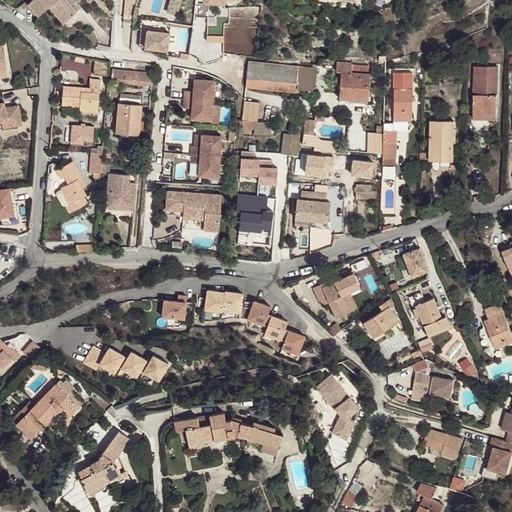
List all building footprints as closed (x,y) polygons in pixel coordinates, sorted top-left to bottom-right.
[(67,0),(32,0),(28,4),(39,16),(49,8),(51,5),(66,21),(78,11),(67,0)] [(170,0),(168,7),(179,10),(181,0),(170,0)] [(36,18),(39,16),(28,4),(26,6),(36,18)] [(63,24),(66,21),(51,5),(49,8),(63,24)] [(224,34),(224,24),(213,23),(212,33),(224,34)] [(145,48),(161,49),(161,47),(167,48),(169,33),(147,30),(145,48)] [(95,59),(94,67),(109,68),(110,62),(95,59)] [(249,62),(246,87),(297,92),(298,88),(312,90),(312,87),(315,88),(317,64),(313,64),(313,69),(249,62)] [(352,65),(352,63),(337,62),(336,71),(342,71),(340,98),(350,99),(351,96),(368,98),(369,73),(369,66),(352,65)] [(474,119),(496,120),(497,67),(478,66),(478,74),(475,73),(475,87),(478,88),(478,94),(475,94),(474,119)] [(93,74),(109,75),(109,68),(94,67),(93,74)] [(152,81),(153,73),(112,70),(111,81),(152,85),(152,81)] [(79,110),(98,112),(101,80),(93,79),(92,88),(92,92),(81,91),(82,87),(64,86),(62,104),(71,105),(72,104),(80,104),(80,107),(79,110)] [(185,90),(184,99),(213,101),(214,81),(194,79),(194,87),(193,91),(191,91),(185,90)] [(390,151),(390,157),(396,157),(397,130),(404,130),(404,121),(408,121),(411,121),(412,89),(394,89),(393,123),(384,123),(383,151),(390,151)] [(119,103),(116,132),(130,133),(138,134),(139,134),(141,105),(141,96),(120,95),(120,103),(119,103)] [(191,118),(211,120),(213,101),(184,99),(183,108),(192,108),(191,118)] [(0,102),(0,121),(1,122),(2,121),(13,120),(14,126),(22,124),(19,105),(8,107),(8,110),(3,110),(3,108),(2,103),(0,102)] [(222,106),(221,118),(231,119),(232,107),(222,106)] [(314,134),(315,119),(305,119),(303,144),(315,145),(316,135),(314,134)] [(243,124),(243,128),(254,129),(255,121),(243,120),(243,124)] [(271,135),(272,122),(255,121),(254,134),(271,135)] [(454,153),(454,121),(431,121),(430,153),(454,153)] [(94,141),(95,126),(77,125),(76,130),(73,130),(72,142),(85,143),(85,140),(94,141)] [(297,156),(300,134),(292,134),(290,155),(289,166),(311,169),(313,158),(297,156)] [(192,154),(220,157),(222,136),(202,135),(201,147),(195,146),(192,146),(192,154)] [(103,153),(90,152),(90,160),(102,160),(103,153)] [(220,163),(220,157),(192,154),(191,163),(200,164),(199,176),(219,177),(219,170),(220,163)] [(274,183),(276,166),(258,165),(258,157),(239,156),(237,174),(257,175),(256,181),(274,183)] [(102,160),(90,160),(89,172),(93,173),(101,173),(102,160)] [(73,161),(56,170),(60,178),(64,177),(68,184),(61,188),(62,189),(57,191),(55,193),(62,206),(65,206),(69,213),(88,203),(84,196),(86,195),(79,182),(83,180),(73,161)] [(396,177),(396,165),(384,165),(384,177),(396,177)] [(133,211),(136,183),(129,183),(130,175),(109,173),(106,208),(133,211)] [(357,200),(371,200),(372,193),(374,192),(374,186),(372,186),(357,185),(357,200)] [(0,188),(0,217),(14,217),(12,187),(0,188)] [(219,230),(221,194),(168,190),(166,209),(184,210),(183,213),(205,215),(205,218),(204,229),(219,230)] [(327,201),(327,192),(302,191),(301,199),(298,198),(296,218),(329,221),(331,201),(327,201)] [(239,192),(235,228),(269,231),(271,210),(266,209),(268,195),(239,192)] [(511,242),(502,247),(503,251),(511,247),(511,242)] [(511,247),(503,251),(511,272),(511,271),(511,247)] [(428,270),(421,249),(416,251),(415,249),(404,253),(412,276),(428,270)] [(361,287),(354,272),(334,281),(323,287),(321,284),(313,288),(321,305),(329,302),(336,318),(350,312),(342,296),(361,287)] [(323,287),(334,281),(333,278),(321,284),(323,287)] [(342,296),(350,312),(354,310),(348,299),(363,291),(361,287),(342,296)] [(222,310),(225,291),(207,289),(206,298),(199,297),(198,308),(222,311),(222,310)] [(222,310),(240,313),(242,293),(225,290),(225,291),(222,310)] [(184,315),(187,292),(178,291),(178,297),(164,296),(162,313),(184,315)] [(428,336),(450,327),(446,316),(441,318),(433,298),(425,301),(421,292),(408,298),(412,310),(414,309),(417,308),(420,316),(428,336)] [(383,311),(363,323),(373,338),(373,337),(382,332),(399,321),(390,307),(395,303),(391,298),(379,305),(383,311)] [(298,355),(305,335),(285,328),(288,321),(268,314),(271,306),(254,300),(253,302),(244,301),(242,318),(247,319),(267,326),(264,334),(284,341),(281,349),(298,355)] [(485,320),(497,349),(511,343),(511,335),(503,313),(498,315),(494,305),(485,309),(489,318),(485,320)] [(335,335),(341,330),(336,323),(328,329),(335,335)] [(384,334),(382,332),(373,337),(375,340),(384,334)] [(7,345),(0,338),(0,362),(3,359),(7,363),(10,359),(13,362),(20,355),(12,347),(10,349),(7,345)] [(120,363),(124,356),(109,347),(106,353),(93,346),(83,364),(96,371),(99,365),(115,373),(119,366),(117,364),(118,362),(120,363)] [(137,377),(146,360),(131,351),(127,358),(129,359),(128,362),(126,361),(121,368),(137,377)] [(159,381),(168,363),(153,355),(149,362),(151,363),(150,366),(148,364),(143,372),(159,381)] [(426,359),(413,364),(417,373),(414,390),(431,393),(451,397),(454,380),(429,375),(430,370),(426,359)] [(45,363),(35,361),(29,367),(44,370),(45,363)] [(476,372),(471,365),(463,370),(468,377),(476,372)] [(353,411),(359,406),(331,374),(324,379),(327,382),(319,389),(335,408),(336,407),(341,413),(341,414),(333,432),(346,438),(355,420),(350,417),(353,411)] [(17,423),(32,438),(59,410),(63,406),(71,414),(83,402),(66,385),(63,382),(60,379),(17,423)] [(324,379),(316,386),(319,389),(327,382),(324,379)] [(496,385),(495,385),(491,395),(497,397),(500,386),(496,385)] [(430,400),(431,393),(414,390),(412,397),(430,400)] [(67,418),(71,414),(63,406),(59,410),(67,418)] [(235,434),(237,434),(248,437),(248,439),(253,441),(253,439),(263,442),(279,446),(282,434),(274,431),(275,427),(254,421),(253,425),(241,422),(242,419),(232,416),(231,419),(226,420),(224,411),(174,421),(176,431),(186,429),(189,444),(205,441),(235,436),(235,434)] [(511,442),(511,412),(507,411),(502,429),(509,431),(506,441),(511,442)] [(463,438),(428,428),(424,443),(430,446),(443,449),(442,452),(441,454),(457,459),(463,438)] [(115,465),(113,461),(130,438),(120,430),(100,457),(98,454),(85,460),(89,468),(79,473),(88,490),(103,483),(117,476),(122,474),(121,473),(117,465),(115,465)] [(505,473),(511,450),(511,442),(506,441),(492,436),(489,446),(493,447),(487,467),(483,466),(480,476),(495,480),(498,471),(505,473)] [(263,442),(261,451),(276,455),(279,446),(263,442)] [(126,470),(121,473),(122,474),(117,476),(119,480),(128,475),(126,470)] [(454,477),(452,486),(465,487),(466,479),(454,477)] [(263,511),(277,506),(268,482),(255,487),(263,511)] [(105,488),(103,483),(88,490),(90,495),(105,488)] [(439,511),(443,506),(431,499),(436,488),(423,484),(421,483),(417,493),(425,497),(416,511),(439,511)]
